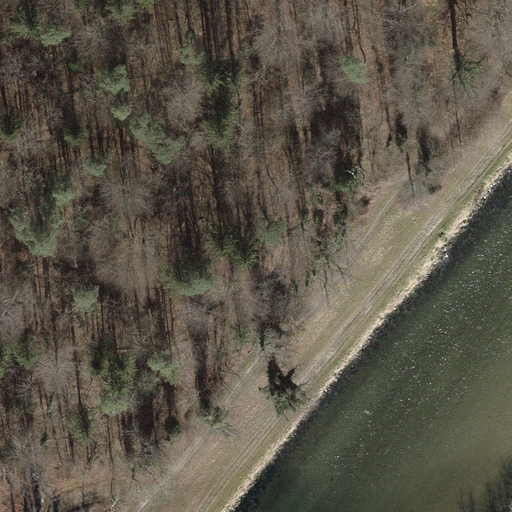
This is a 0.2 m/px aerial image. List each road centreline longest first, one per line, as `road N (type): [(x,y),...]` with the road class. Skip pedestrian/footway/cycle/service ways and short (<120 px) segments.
road 1 (track): [(511,130),(203,511)]
road 2 (track): [(56,511),(82,498),(227,480)]
